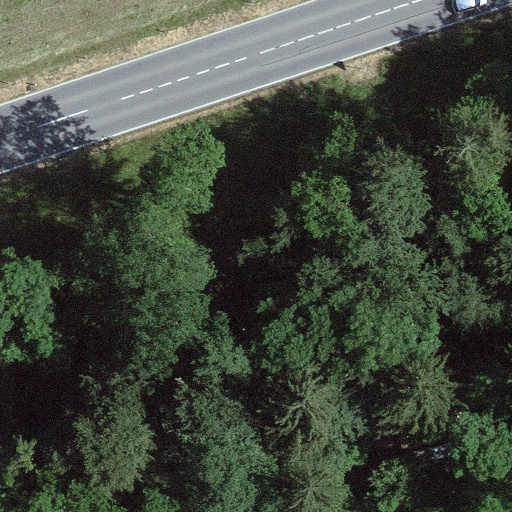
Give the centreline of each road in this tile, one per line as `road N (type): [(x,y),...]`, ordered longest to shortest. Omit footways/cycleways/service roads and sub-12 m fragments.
road 1 (track): [(0,443),(89,410),(375,371),(511,328)]
road 2 (secondary): [(0,142),(420,0)]
